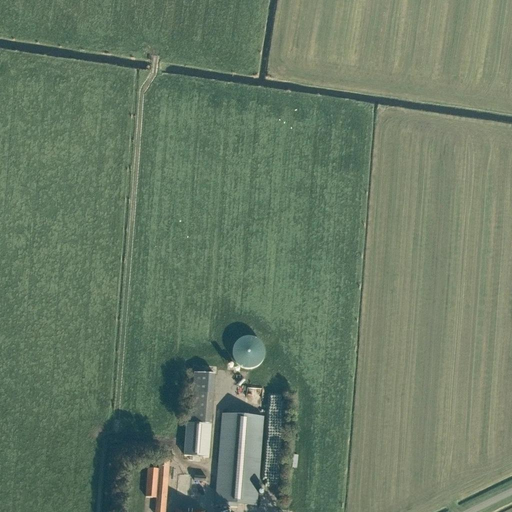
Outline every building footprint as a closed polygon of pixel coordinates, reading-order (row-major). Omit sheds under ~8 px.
[(235,353),(241,372),(263,366),(259,348),(256,349),(253,339),(238,343),(240,351),(235,353)] [(194,373),(190,424),(211,426),(215,375),(194,373)] [(258,507),(264,417),(222,414),(214,507),(238,509),(238,505),(258,507)] [(186,424),(184,456),(208,458),(211,426),(190,424),(186,424)] [(165,511),(169,461),(159,460),(158,470),(148,469),(145,498),(156,499),(154,511),(165,511)]
